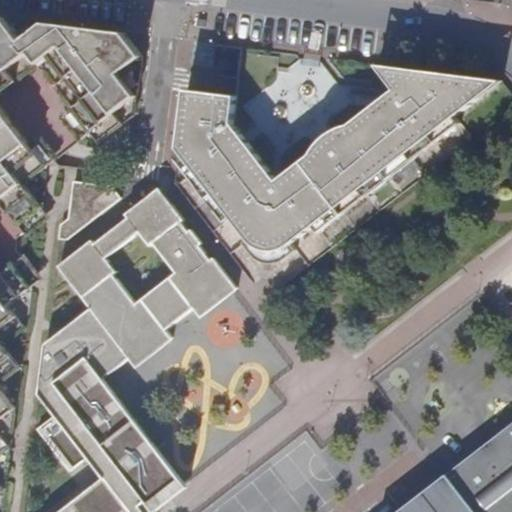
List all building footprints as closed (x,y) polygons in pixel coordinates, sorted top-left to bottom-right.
[(0,511),(0,493),(8,488),(19,408),(1,385),(21,369),(3,344),(25,327),(9,304),(33,286),(15,263),(0,274),(0,202),(1,201),(19,224),(42,206),(25,183),(47,166),(0,103),(0,94),(39,64),(74,109),(115,115),(138,97),(143,55),(126,32),(45,21),(22,38),(5,16),(0,19),(0,511)] [(244,48),(216,45),(212,76),(240,79),(244,48)] [(277,226),(292,245),(503,81),(382,65),(376,64),(395,90),(279,180),(234,122),(238,96),(190,91),(183,151),(250,238),(266,225),(277,226)] [(186,219),(164,190),(158,190),(124,215),(124,225),(143,228),(141,238),(148,247),(99,283),(105,240),(94,239),(91,239),(84,229),(93,222),(94,220),(85,209),(96,201),(116,186),(74,181),(70,218),(61,225),(60,239),(67,240),(64,266),(93,310),(46,346),(40,396),(56,416),(36,431),(69,474),(87,460),(102,481),(62,511),(143,511),(139,505),(145,500),(152,510),(186,484),(105,378),(132,358),(138,365),(175,338),(168,330),(196,310),(202,317),(235,292),(239,289),(210,251),(207,253),(183,221),(186,219)] [(94,220),(96,201),(85,209),(94,220)] [(105,240),(124,225),(124,215),(116,215),(96,230),(94,239),(105,240)] [(91,239),(93,222),(84,229),(91,239)] [(297,252),(292,245),(277,226),(266,225),(250,238),(244,243),(252,252),(257,258),(262,262),(269,264),(276,264),(281,263),(287,259),(297,252)] [(511,511),(511,425),(436,485),(457,511),(511,511)] [(457,511),(436,485),(400,511),(457,511)]
